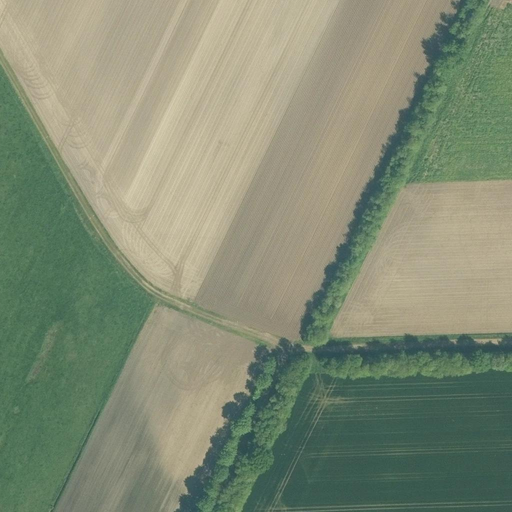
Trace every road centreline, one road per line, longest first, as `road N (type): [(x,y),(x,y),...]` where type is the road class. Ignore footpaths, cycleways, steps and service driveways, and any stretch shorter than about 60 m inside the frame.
road 1 (track): [(62,149),(119,265),(153,294),(288,351),(511,344)]
road 2 (track): [(207,511),(282,348)]
